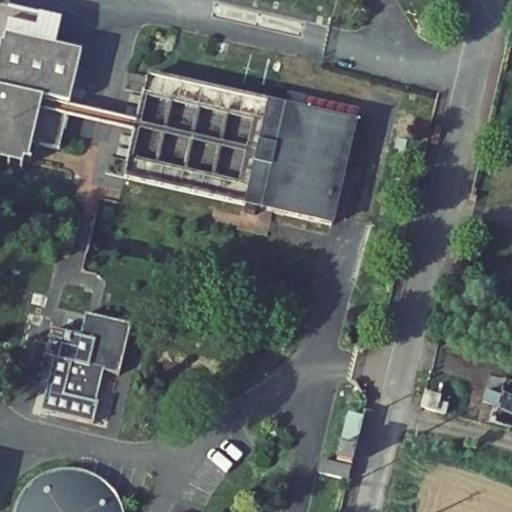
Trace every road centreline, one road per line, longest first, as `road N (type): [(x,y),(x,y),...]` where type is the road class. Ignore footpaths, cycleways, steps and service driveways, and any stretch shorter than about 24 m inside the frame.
road 1 (unclassified): [(493,0),(369,511)]
road 2 (unknown): [(300,511),(308,445),(288,388)]
